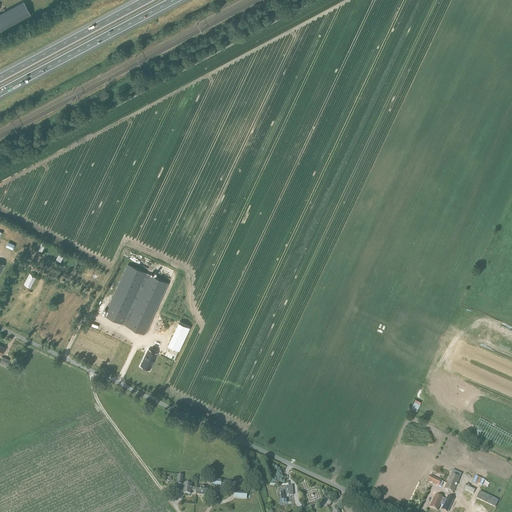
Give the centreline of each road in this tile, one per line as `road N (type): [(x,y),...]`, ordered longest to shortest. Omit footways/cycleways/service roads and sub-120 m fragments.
road 1 (unclassified): [(392,511),(0,328)]
road 2 (track): [(0,163),(306,0)]
road 3 (motorway): [(0,92),(174,0)]
road 4 (track): [(181,511),(101,407),(88,369)]
road 5 (motorway): [(147,0),(0,78)]
